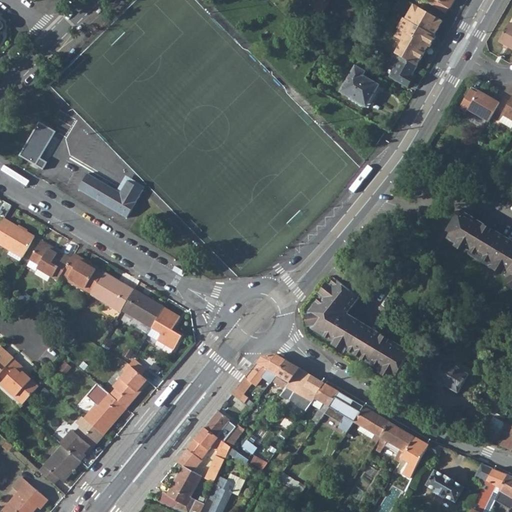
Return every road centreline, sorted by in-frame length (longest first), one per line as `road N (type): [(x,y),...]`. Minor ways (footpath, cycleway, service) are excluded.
road 1 (tertiary): [(480,0),(367,189),(262,285)]
road 2 (residential): [(280,335),(367,396),(511,464)]
road 3 (residential): [(0,174),(228,307)]
road 4 (tertiary): [(228,323),(75,511)]
road 5 (tertiary): [(124,511),(257,345)]
road 6 (tertiary): [(379,200),(466,56)]
road 7 (residential): [(511,220),(480,203),(409,207),(379,200)]
road 8 (residential): [(322,262),(365,295),(381,324),(420,345)]
